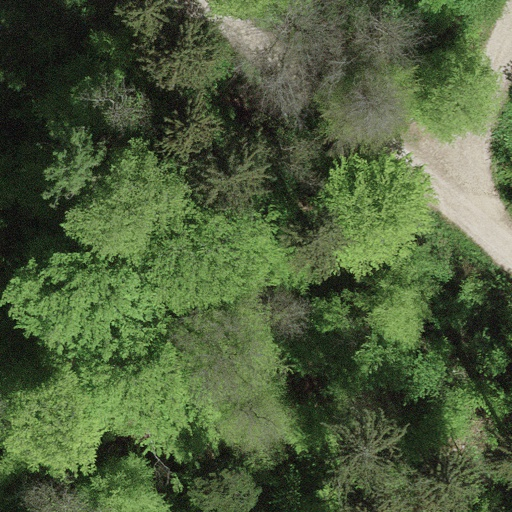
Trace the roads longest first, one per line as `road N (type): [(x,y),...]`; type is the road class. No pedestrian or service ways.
road 1 (track): [(414,177),(188,0)]
road 2 (track): [(511,15),(483,81),(414,177)]
road 3 (track): [(511,255),(414,177)]
